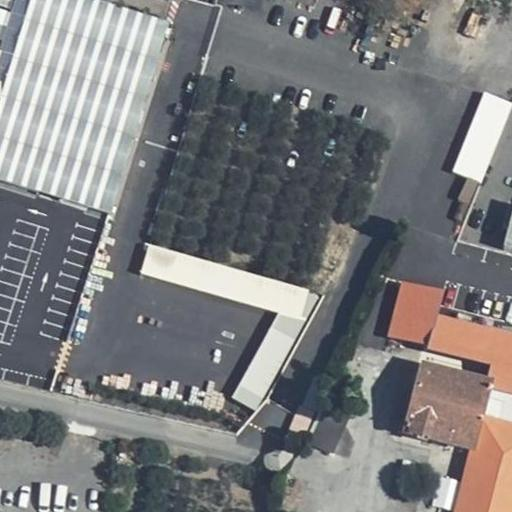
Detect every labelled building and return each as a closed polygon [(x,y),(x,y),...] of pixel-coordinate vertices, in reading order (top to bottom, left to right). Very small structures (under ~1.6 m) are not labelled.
[(511,268),(511,100),(451,244),(511,268)] [(60,361),(105,223),(78,214),(32,352),(60,361)] [(385,341),(423,352),(431,322),(434,313),(437,300),(399,290),(385,341)] [(434,313),(431,322),(442,324),(444,317),(434,313)] [(488,369),(483,388),(482,392),(511,400),(511,341),(442,324),(431,322),(423,352),(488,369)] [(483,388),(418,372),(401,437),(466,455),(482,392),(483,388)] [(511,511),(511,400),(482,392),(466,455),(451,511),(511,511)]
